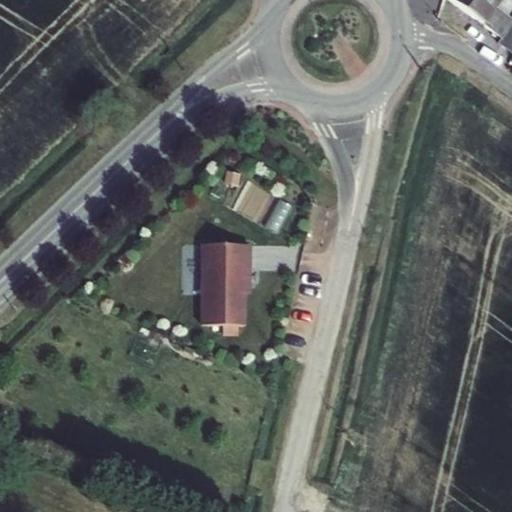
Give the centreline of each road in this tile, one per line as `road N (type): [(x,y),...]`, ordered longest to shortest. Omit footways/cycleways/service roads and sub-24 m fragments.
road 1 (residential): [(285,511),(350,228)]
road 2 (secondary): [(274,11),(125,165)]
road 3 (secondary): [(125,165),(232,94),(269,89),(296,96)]
road 4 (secondary): [(0,283),(125,165)]
road 5 (residential): [(350,228),(381,89)]
road 6 (residential): [(314,105),(343,168),(350,228)]
road 7 (residential): [(511,86),(453,46),(402,43)]
